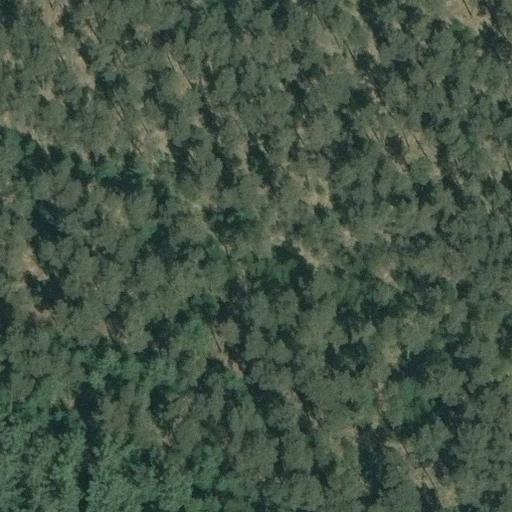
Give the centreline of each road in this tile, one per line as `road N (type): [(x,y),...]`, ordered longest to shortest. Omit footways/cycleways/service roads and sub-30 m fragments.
road 1 (track): [(511,325),(0,152)]
road 2 (track): [(0,408),(319,511)]
road 3 (track): [(511,72),(297,0)]
